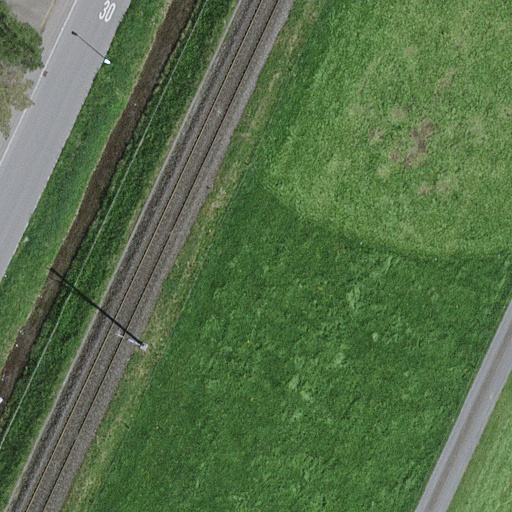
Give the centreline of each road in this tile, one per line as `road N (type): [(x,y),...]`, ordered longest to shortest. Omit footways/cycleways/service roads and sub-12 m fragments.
road 1 (residential): [(104,0),(0,223)]
road 2 (track): [(437,511),(511,349)]
